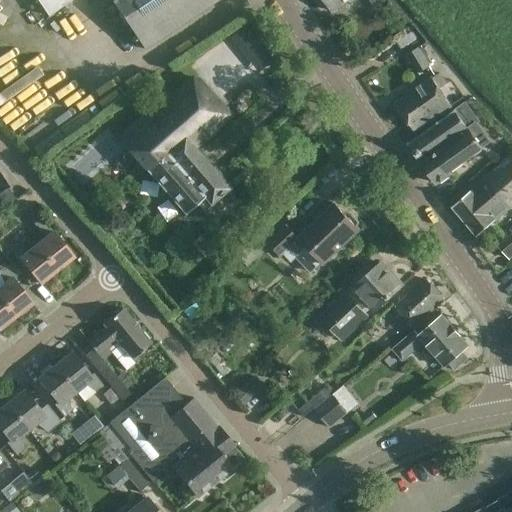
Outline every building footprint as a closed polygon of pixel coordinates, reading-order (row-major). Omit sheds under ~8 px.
[(37,0),(48,16),(72,0),(110,0),(144,49),(216,0),(37,0)] [(324,0),(332,11),(348,0),(324,0)] [(404,55),(416,73),(429,65),(418,47),(404,55)] [(452,106),(440,88),(447,83),(440,72),(432,78),(432,77),(395,103),(415,132),(452,106)] [(203,210),(229,187),(194,148),(230,116),(198,79),(174,100),(168,94),(118,137),(185,214),(197,203),(203,210)] [(421,163),(469,129),(480,122),(465,101),(455,108),(456,109),(455,110),(408,143),(421,163)] [(471,133),(469,129),(421,163),(436,184),(451,173),(450,171),(482,148),(471,133)] [(496,220),(511,205),(511,154),(492,172),(472,190),(452,207),(478,236),(496,220)] [(16,219),(32,205),(23,195),(7,208),(16,219)] [(352,215),(348,216),(335,203),(298,237),(286,224),(266,243),(280,258),(284,253),(291,261),(296,256),(310,271),(321,261),(324,264),(360,229),(357,226),(358,222),(352,215)] [(44,238),(35,244),(56,271),(73,257),(52,231),(42,217),(33,223),(44,238)] [(511,233),(496,246),(508,260),(511,256),(511,227),(509,230),(511,233)] [(35,244),(27,251),(16,244),(8,251),(18,263),(21,260),(39,284),(56,271),(35,244)] [(379,262),(319,319),(334,336),(366,305),(373,313),(385,303),(402,286),(379,262)] [(0,276),(3,284),(0,286),(0,296),(16,316),(32,303),(14,280),(17,278),(6,264),(0,269),(0,276)] [(414,327),(445,300),(428,280),(396,307),(414,327)] [(0,296),(0,328),(16,316),(0,296)] [(119,398),(120,398),(127,408),(164,376),(161,372),(131,397),(98,357),(108,349),(126,370),(135,363),(132,358),(151,342),(123,308),(103,324),(105,326),(85,341),(89,345),(81,351),(110,387),(119,398)] [(402,362),(423,343),(445,368),(449,364),(455,371),(469,359),(462,352),(469,346),(443,316),(419,336),(413,330),(392,349),(402,362)] [(71,352),(55,365),(76,392),(84,385),(94,393),(103,387),(93,373),(90,375),(71,352)] [(67,400),(76,392),(55,365),(52,367),(50,364),(40,372),(43,375),(39,378),(57,402),(53,405),(64,418),(71,411),(67,400)] [(252,375),(233,394),(244,406),(263,386),(252,375)] [(127,408),(109,422),(130,448),(130,449),(127,451),(152,481),(153,483),(155,481),(173,466),(175,469),(175,473),(179,477),(183,478),(197,496),(220,477),(225,478),(233,472),(233,465),(242,458),(239,454),(232,445),(217,426),(216,425),(194,398),(186,404),(164,376),(127,408)] [(110,387),(102,394),(111,405),(119,398),(110,387)] [(43,414),(24,390),(7,403),(29,430),(37,424),(47,431),(59,421),(50,409),(43,414)] [(303,416),(322,401),(316,393),(297,409),(303,416)] [(332,395),(314,410),(328,427),(346,412),(332,395)] [(0,408),(0,427),(9,440),(6,443),(16,455),(24,449),(19,437),(29,430),(7,403),(0,408)] [(377,418),(372,411),(360,419),(366,427),(377,418)] [(109,422),(97,432),(122,464),(118,467),(139,492),(152,481),(127,451),(130,449),(130,448),(109,422)] [(20,491),(30,483),(21,472),(11,480),(20,491)] [(511,511),(511,492),(477,511),(511,511)] [(135,506),(127,511),(159,511),(147,497),(145,498),(143,496),(133,503),(135,506)]
